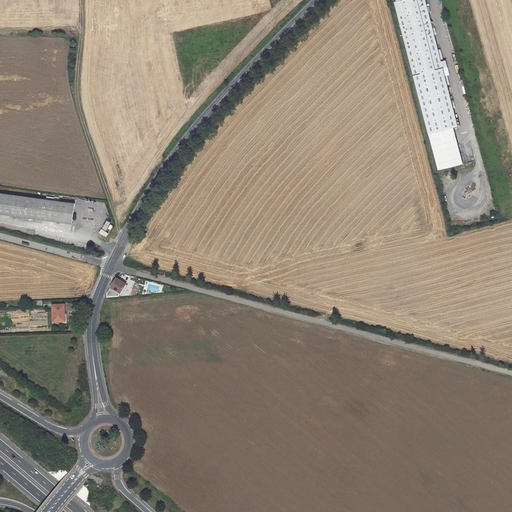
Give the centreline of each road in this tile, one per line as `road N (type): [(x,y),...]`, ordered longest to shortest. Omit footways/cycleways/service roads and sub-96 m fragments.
road 1 (unclassified): [(110,264),(511,372)]
road 2 (secondary): [(110,264),(184,141),(318,0)]
road 3 (track): [(124,238),(77,104),(81,0)]
road 4 (secondary): [(104,416),(91,322),(110,264)]
